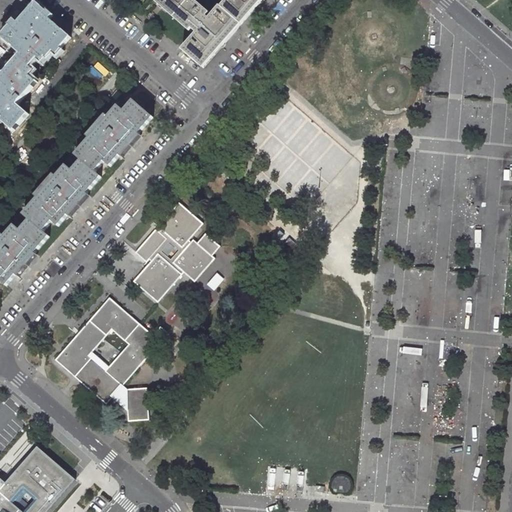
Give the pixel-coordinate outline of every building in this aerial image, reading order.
[(228,0),(223,6),(221,5),(210,18),(208,16),(211,12),(196,0),(158,0),(197,34),(183,50),(201,66),(224,40),(226,42),(238,30),(235,28),(249,12),(251,15),(255,10),(261,4),(258,2),(259,0),(228,0)] [(48,59),(54,53),(58,56),(63,51),(63,50),(72,39),(52,21),(56,17),(50,12),(49,13),(37,3),(18,24),(14,29),(11,26),(2,37),(21,55),(0,77),(0,112),(1,113),(0,114),(0,120),(13,132),(28,115),(18,105),(37,83),(30,76),(35,71),(30,67),(38,59),(42,62),(47,57),(48,59)] [(391,26),(389,24),(389,23),(384,20),(382,19),(376,18),(373,19),(368,20),(363,23),(362,25),(359,30),(358,36),(358,41),(359,44),(362,49),(366,53),(369,54),(375,55),(378,55),(384,54),(386,52),(389,50),(392,46),(394,40),(395,37),(395,34),(393,28),(391,26)] [(14,20),(10,25),(11,26),(14,29),(18,24),(14,20)] [(405,67),(401,66),(396,64),(392,64),(387,65),(382,66),(378,68),(374,70),(371,74),(368,78),(366,82),(365,87),(364,91),(365,96),(366,101),(368,105),(371,109),(374,112),(378,115),(382,117),(387,118),(390,118),(395,118),(403,116),(407,114),(410,112),(413,109),(415,106),(417,102),(418,98),(419,94),(419,90),(419,86),(418,82),(416,79),(411,72),(408,69),(405,67)] [(58,228),(101,180),(96,174),(105,164),(111,169),(155,119),(135,102),(126,113),(120,108),(77,157),(82,162),(73,172),(68,168),(24,217),(30,222),(20,232),(14,227),(0,243),(0,282),(5,288),(48,239),(43,234),(52,223),(58,228)] [(183,269),(196,281),(217,259),(196,241),(193,243),(190,240),(205,224),(181,203),(161,226),(164,229),(161,231),(158,229),(137,253),(148,262),(151,259),(153,261),(135,281),(159,302),(183,275),(180,272),(183,269)] [(106,404),(161,343),(111,299),(56,360),(106,404)] [(127,410),(126,389),(122,387),(113,397),(127,410)] [(126,389),(127,410),(128,421),(148,420),(146,389),(126,389)] [(0,511),(47,511),(76,480),(38,447),(17,472),(18,473),(12,480),(11,479),(6,484),(0,478),(0,511)]
